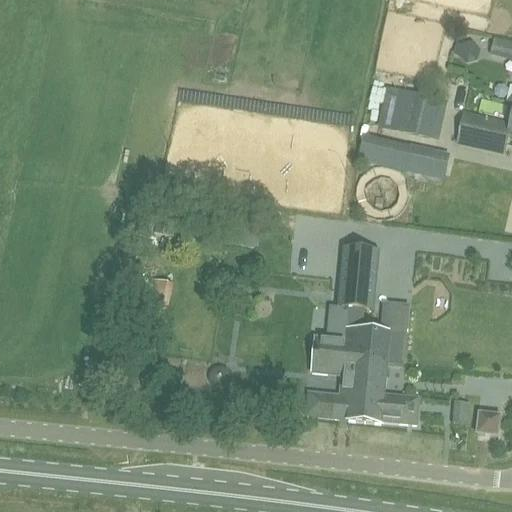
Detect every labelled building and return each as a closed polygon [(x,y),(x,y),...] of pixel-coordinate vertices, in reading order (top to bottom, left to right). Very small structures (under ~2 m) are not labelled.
[(502,58),(505,45),(494,42),(491,56),(502,58)] [(429,56),(445,58),(446,48),(431,46),(429,56)] [(437,103),(404,96),(396,132),(428,140),(437,103)] [(511,117),(510,126),(464,116),(458,145),(505,155),(510,133),(511,133),(511,117)] [(371,166),(404,173),(444,182),(450,157),(410,148),(409,151),(376,143),(371,166)] [(338,309),(348,310),(362,311),(374,312),(379,254),(343,251),(338,309)] [(399,302),(402,286),(386,282),(382,298),(399,302)] [(157,285),(150,313),(168,318),(176,290),(157,285)] [(348,423),(380,426),(381,424),(416,428),(419,401),(383,397),(385,381),(386,371),(386,366),(402,367),(405,337),(389,336),(383,335),(360,333),(362,311),(348,310),(346,332),(344,343),(315,340),(312,375),(342,378),(340,399),(309,396),(307,418),(348,422),(348,423)] [(498,438),(500,418),(479,415),(477,436),(498,438)]
